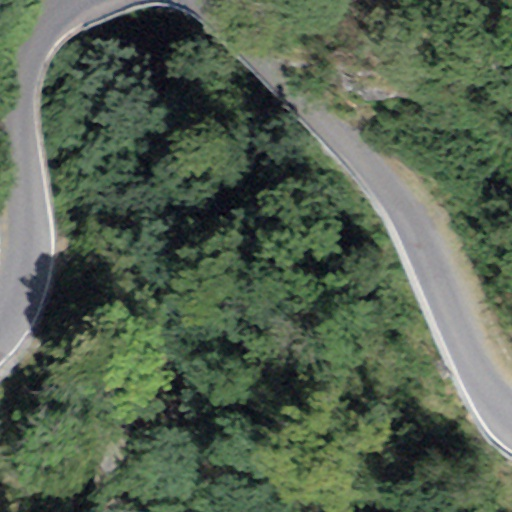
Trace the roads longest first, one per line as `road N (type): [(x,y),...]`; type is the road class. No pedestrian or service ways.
road 1 (tertiary): [(511,408),(400,192),(213,0)]
road 2 (tertiary): [(64,0),(19,47),(11,80),(23,241),(21,276),(0,329)]
